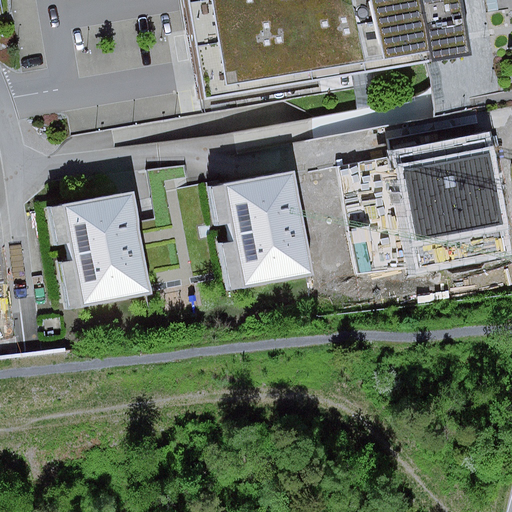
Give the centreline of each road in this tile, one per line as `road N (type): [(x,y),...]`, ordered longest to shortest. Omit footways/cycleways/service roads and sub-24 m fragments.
road 1 (track): [(455,511),(354,410),(299,393),(73,412),(15,426)]
road 2 (residential): [(30,346),(0,111)]
